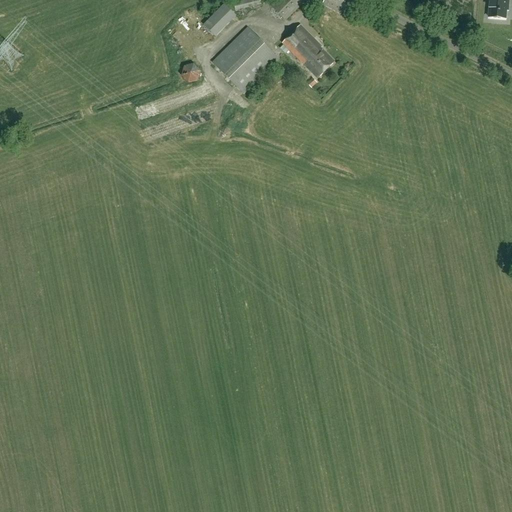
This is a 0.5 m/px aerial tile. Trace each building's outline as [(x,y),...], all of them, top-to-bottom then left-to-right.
[(232,0),(235,11),(262,5),(260,0),(232,0)] [(286,20),(305,0),(279,0),(272,7),(286,20)] [(343,14),(350,0),(324,0),(322,4),(343,14)] [(490,0),(489,18),(505,19),(506,11),(506,5),(508,5),(508,0),(490,0)] [(206,21),(211,26),(210,27),(216,33),(236,14),(225,3),(206,21)] [(318,79),(335,62),(321,48),(322,47),(300,25),(282,43),(318,79)] [(243,94),(279,59),(248,28),(213,63),(243,94)] [(201,82),(201,68),(184,67),(184,79),(191,79),(191,82),(201,82)] [(312,88),(317,83),(313,79),(307,84),(312,88)]
